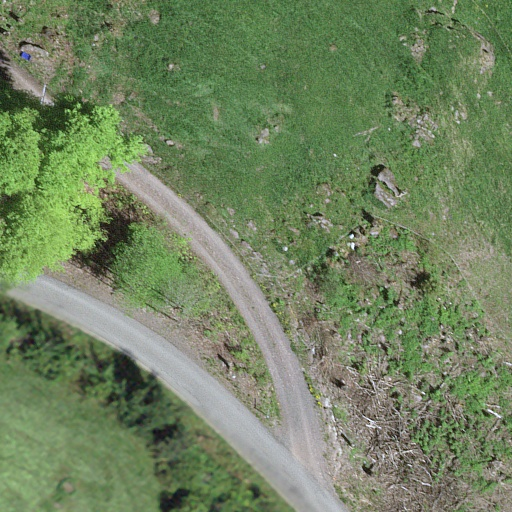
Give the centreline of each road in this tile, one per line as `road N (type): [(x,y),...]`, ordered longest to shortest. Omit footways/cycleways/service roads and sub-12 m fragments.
road 1 (track): [(312,497),(303,412),(286,355),(247,280),(185,214),(0,67)]
road 2 (unclassified): [(326,511),(161,342),(0,263)]
